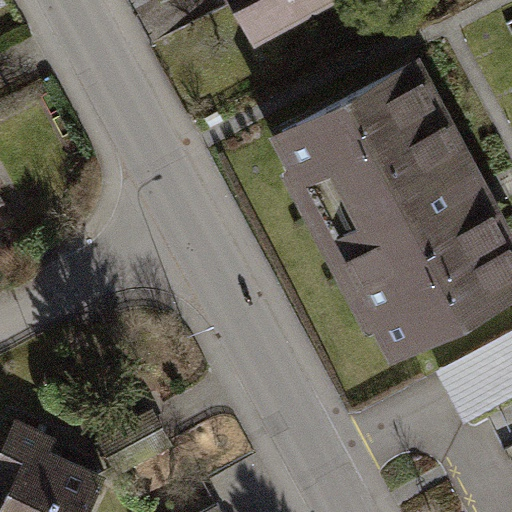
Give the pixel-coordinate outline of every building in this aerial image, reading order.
[(238,0),(256,33),(316,0),(238,0)] [(413,62),(284,130),(301,163),(302,165),(314,159),(391,304),(379,310),(381,312),(398,345),(511,284),(511,247),(491,207),(477,214),(450,164),(464,157),(413,62)] [(477,214),(491,207),(492,206),(465,156),(464,157),(450,164),(477,214)] [(302,165),(301,163),(290,170),(368,319),(381,312),(379,310),(391,304),(314,159),(302,165)] [(511,324),(445,353),(469,408),(511,389),(511,324)] [(167,441),(152,412),(104,437),(119,466),(167,441)] [(83,511),(101,476),(45,449),(52,435),(18,419),(1,454),(22,464),(0,509),(0,511),(83,511)] [(201,511),(223,511),(219,503),(201,511)]
